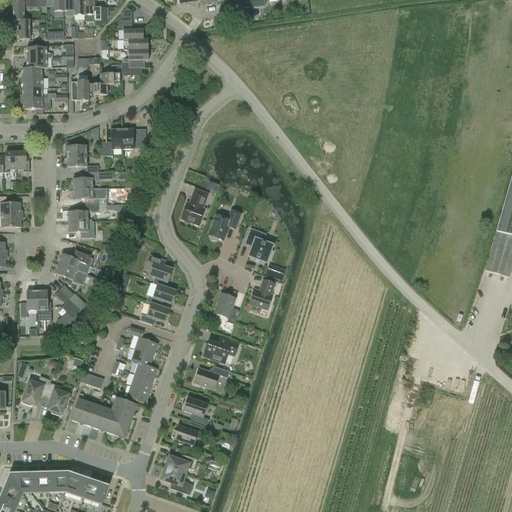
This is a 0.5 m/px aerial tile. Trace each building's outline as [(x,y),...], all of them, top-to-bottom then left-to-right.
[(23,8),(30,8),(29,0),(22,0),(22,2),(12,2),(13,22),(18,22),(18,21),(24,21),(23,8)] [(45,0),(46,8),(53,8),(53,13),(64,12),(63,0),(45,0)] [(73,0),(63,0),(64,12),(74,12),(73,0)] [(83,0),(73,0),(74,17),(84,17),(83,0)] [(101,22),(101,10),(101,9),(100,9),(100,10),(95,10),(95,9),(94,0),(83,0),(84,17),(94,17),(94,23),(101,22)] [(242,0),(244,9),(264,6),(262,0),(242,0)] [(18,21),(18,22),(18,41),(23,41),(29,41),(29,21),(24,21),(18,21)] [(131,31),(132,24),(119,24),(119,31),(122,31),(123,40),(123,41),(143,41),(143,40),(143,30),(131,31)] [(143,41),(123,41),(123,51),(128,51),(148,51),(148,40),(143,41)] [(64,55),(73,54),(72,45),(63,45),(64,55)] [(26,49),(26,59),(46,59),(52,58),(52,55),(46,55),(46,48),(26,49)] [(148,51),(128,51),(128,60),(128,64),(128,69),(141,69),(143,69),(143,62),(148,61),(148,51)] [(21,70),(26,70),(41,69),(41,70),(46,70),(46,59),(26,59),(26,69),(21,69),(21,70)] [(87,59),(77,59),(78,67),(87,67),(87,59)] [(119,77),(121,77),(121,67),(111,67),(112,75),(99,75),(99,85),(99,86),(107,85),(107,86),(120,86),(119,77)] [(41,69),(26,70),(21,70),(22,80),(42,80),(41,70),(41,69)] [(22,80),(22,90),(42,90),(42,80),(22,80)] [(88,103),(88,97),(88,85),(88,82),(76,83),(71,83),(71,102),(77,102),(77,103),(88,103)] [(99,86),(99,85),(88,85),(88,97),(107,96),(107,86),(107,85),(99,86)] [(22,90),(22,101),(48,100),(48,96),(42,96),(42,90),(22,90)] [(48,100),(22,101),(22,111),(35,111),(35,115),(42,115),(42,111),(42,104),(48,104),(48,100)] [(89,130),(90,141),(98,140),(97,129),(89,130)] [(132,130),(121,131),(122,151),(133,150),(132,148),(138,148),(138,134),(132,134),(132,130)] [(105,143),(106,157),(112,157),(112,151),(122,151),(121,131),(111,131),(111,143),(105,143)] [(66,147),(66,158),(86,157),(86,147),(66,147)] [(8,171),(16,170),(16,153),(4,153),(5,157),(3,157),(3,174),(8,174),(8,171)] [(25,153),(16,153),(16,170),(23,170),(23,174),(29,173),(29,156),(25,156),(25,153)] [(84,168),(84,174),(98,173),(98,167),(86,167),(86,157),(66,158),(67,168),(84,168)] [(72,180),(72,190),(92,190),(92,180),(98,180),(98,173),(84,174),(84,179),(72,180)] [(511,177),(495,233),(484,273),(507,279),(511,263),(511,177)] [(205,188),(215,192),(217,186),(207,182),(205,188)] [(86,206),(99,206),(106,206),(106,200),(92,200),(92,190),(72,190),(73,201),(86,201),(86,206)] [(194,190),(190,201),(192,202),(191,205),(186,204),(180,220),(198,227),(204,211),(202,210),(203,206),(207,195),(194,190)] [(0,215),(0,217),(20,216),(20,204),(6,204),(6,198),(0,197),(0,215)] [(99,206),(86,206),(86,212),(67,213),(68,223),(87,223),(87,213),(99,213),(99,206)] [(215,216),(208,236),(210,237),(210,239),(211,241),(213,242),(215,241),(217,240),(223,242),(228,228),(234,230),(240,215),(231,212),(227,220),(215,216)] [(0,229),(20,228),(20,216),(0,217),(0,229)] [(93,223),(87,223),(68,223),(68,234),(79,234),(80,238),(94,238),(93,223)] [(270,259),(272,253),(270,252),(272,246),(262,243),(264,236),(250,231),(245,245),(252,247),(248,257),(266,264),(267,258),(270,259)] [(61,255),(58,265),(87,275),(93,260),(88,258),(74,253),(72,259),(61,255)] [(152,285),(156,286),(164,289),(166,283),(167,283),(172,271),(159,266),(161,261),(149,257),(145,269),(151,271),(148,277),(154,278),(152,285)] [(58,265),(54,275),(83,285),(87,275),(58,265)] [(274,285),(263,281),(260,290),(261,290),(260,293),(254,291),(249,305),(266,311),(271,297),(270,296),(274,285)] [(63,286),(59,291),(69,300),(73,296),(63,286)] [(145,303),(150,305),(158,307),(160,301),(171,305),(175,293),(164,289),(156,286),(152,298),(148,297),(145,303)] [(69,300),(59,291),(54,295),(64,305),(61,309),(66,314),(56,322),(61,332),(62,332),(63,331),(64,331),(65,330),(66,330),(67,329),(68,328),(69,328),(70,327),(71,327),(71,326),(72,325),(73,324),(74,324),(75,323),(76,322),(76,321),(77,321),(78,320),(79,319),(79,318),(80,317),(81,317),(81,316),(82,315),(82,314),(83,314),(80,311),(69,300)] [(26,304),(20,304),(20,318),(27,318),(27,312),(37,312),(36,292),(26,292),(26,304)] [(47,292),(36,292),(37,312),(37,322),(51,321),(51,305),(47,305),(47,292)] [(235,300),(220,294),(213,314),(227,319),(226,323),(233,325),(233,326),(238,312),(232,310),(235,300)] [(69,300),(80,311),(86,306),(74,295),(73,296),(69,300)] [(151,326),(153,320),(165,324),(169,311),(158,307),(150,305),(146,317),(141,315),(139,322),(151,326)] [(157,345),(141,339),(143,332),(130,328),(128,334),(138,338),(134,350),(153,356),(157,345)] [(227,355),(234,357),(238,346),(223,340),(221,347),(208,342),(207,345),(205,346),(203,351),(204,354),(203,357),(224,365),(225,363),(227,355)] [(144,366),(145,365),(150,366),(153,356),(134,350),(130,362),(138,364),(144,366)] [(17,379),(25,379),(25,364),(17,363),(17,379)] [(149,368),(150,366),(145,365),(144,366),(138,364),(134,375),(153,382),(157,370),(149,368)] [(229,373),(214,367),(211,374),(198,369),(193,384),(213,391),(218,376),(226,379),(229,373)] [(79,383),(93,388),(97,378),(83,374),(82,373),(79,383)] [(469,393),(475,395),(481,374),(475,373),(469,393)] [(134,375),(130,386),(149,393),(153,382),(134,375)] [(40,395),(45,397),(50,384),(51,382),(39,378),(37,385),(29,383),(22,404),(30,407),(31,405),(36,406),(39,395),(40,395)] [(103,381),(97,378),(93,388),(100,390),(103,381)] [(60,417),(67,396),(60,393),(61,388),(54,386),(50,384),(45,397),(51,399),(47,410),(52,412),(51,414),(60,417)] [(145,405),(149,393),(130,386),(126,398),(127,399),(125,402),(135,406),(137,402),(145,405)] [(77,400),(70,421),(81,425),(88,403),(81,401),(83,396),(79,395),(78,400),(77,400)] [(115,399),(111,411),(122,435),(127,432),(136,406),(135,406),(125,402),(115,399)] [(183,412),(194,416),(192,421),(206,426),(208,420),(202,419),(207,406),(200,403),(201,401),(194,399),(193,401),(187,399),(183,412)] [(81,425),(92,429),(99,407),(88,403),(81,425)] [(99,407),(92,429),(117,437),(122,435),(111,411),(99,407)] [(191,425),(189,431),(177,427),(176,432),(173,432),(171,438),(173,439),(173,440),(179,442),(178,445),(185,447),(186,445),(193,447),(195,439),(201,441),(205,430),(191,425)] [(169,458),(165,469),(184,476),(186,470),(193,471),(197,461),(182,456),(184,457),(182,462),(169,458)] [(189,497),(192,487),(182,481),(184,476),(165,469),(161,480),(174,485),(172,490),(170,490),(189,497)] [(65,474),(65,473),(53,474),(53,494),(65,493),(67,474),(65,474)] [(33,474),(12,475),(10,477),(22,495),(34,494),(33,474)] [(33,474),(34,494),(43,494),(43,474),(33,474)] [(43,474),(43,494),(53,494),(53,474),(43,474)] [(70,474),(70,475),(67,474),(65,493),(74,496),(80,477),(70,474)] [(10,477),(8,478),(8,477),(0,496),(19,503),(22,495),(10,477)] [(83,500),(89,481),(80,477),(74,496),(83,500)] [(92,503),(99,484),(89,481),(83,500),(92,503)] [(107,488),(108,488),(108,487),(99,484),(92,503),(101,506),(107,488)] [(19,503),(0,496),(0,495),(0,505),(15,511),(19,503)]
